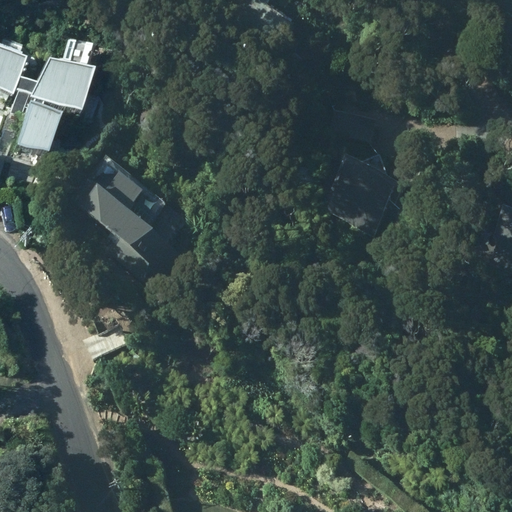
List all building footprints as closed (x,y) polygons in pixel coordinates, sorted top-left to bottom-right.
[(272,4),(274,0),(248,0),(238,17),(282,46),(298,21),(272,4)] [(0,101),(7,105),(20,72),(16,70),(20,54),(0,45),(0,46),(0,101)] [(27,109),(74,125),(85,89),(81,88),(87,63),(65,59),(61,78),(44,75),(27,109)] [(331,132),(376,142),(381,119),(336,109),(331,132)] [(13,156),(43,164),(54,126),(25,117),(13,156)] [(323,206),(373,236),(405,182),(355,152),(323,206)] [(177,236),(165,228),(139,207),(153,189),(129,171),(115,190),(108,184),(106,187),(92,176),(74,199),(88,209),(90,206),(128,235),(114,254),(147,279),(144,283),(162,296),(193,254),(174,240),(177,236)] [(496,264),(511,270),(511,203),(504,224),(510,226),(496,264)]
